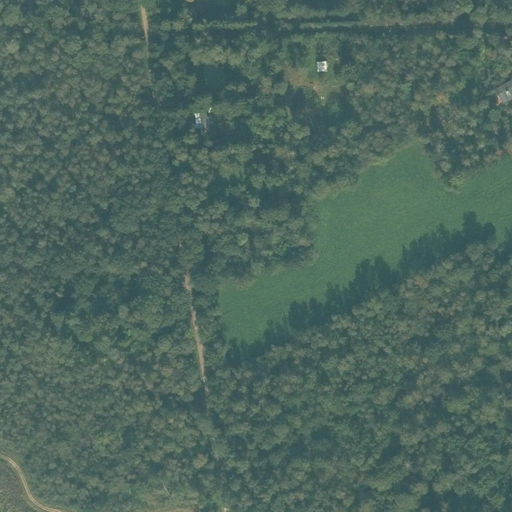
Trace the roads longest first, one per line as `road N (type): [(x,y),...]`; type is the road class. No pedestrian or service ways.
road 1 (track): [(225,511),(144,36)]
road 2 (track): [(144,36),(511,23)]
